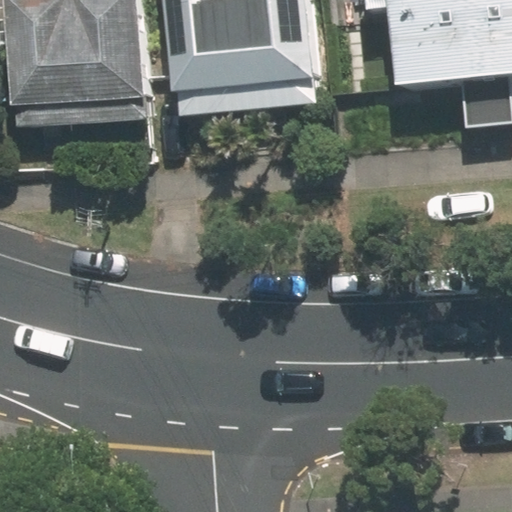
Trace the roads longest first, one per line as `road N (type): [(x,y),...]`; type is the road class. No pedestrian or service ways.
road 1 (secondary): [(511,352),(366,363),(208,357)]
road 2 (secondary): [(208,357),(56,332),(0,312)]
road 3 (residential): [(219,511),(208,357)]
